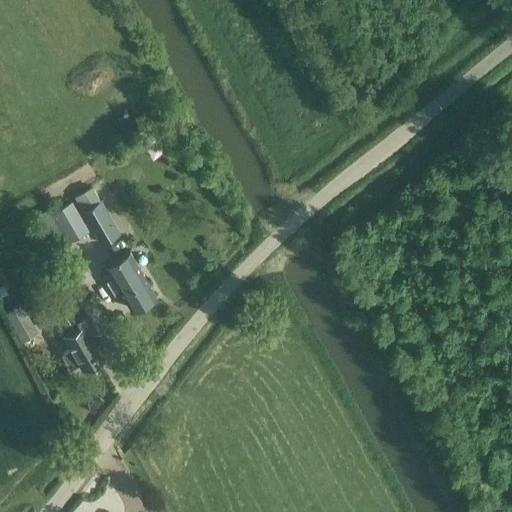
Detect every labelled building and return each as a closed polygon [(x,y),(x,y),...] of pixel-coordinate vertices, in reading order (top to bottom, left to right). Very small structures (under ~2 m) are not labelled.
[(101,200),(83,211),(102,243),(120,233),(101,200)] [(39,214),(54,243),(57,249),(71,240),(70,239),(86,229),(73,204),(56,213),(52,206),(39,214)] [(103,274),(107,280),(114,294),(121,290),(131,309),(156,294),(130,250),(105,264),(109,270),(103,274)] [(91,330),(108,320),(98,303),(93,293),(63,310),(74,329),(64,335),(71,348),(63,353),(71,367),(80,362),(83,368),(105,355),(91,330)] [(22,303),(5,312),(22,341),(39,331),(22,303)]
